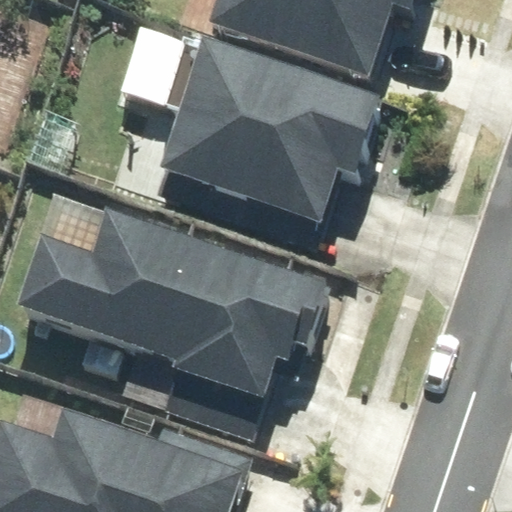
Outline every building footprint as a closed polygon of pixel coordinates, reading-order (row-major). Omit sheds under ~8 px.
[(398,30),(418,37),(430,0),(227,0),(213,44),(375,99),(398,30)] [(0,39),(8,15),(0,12),(0,39)] [(351,196),(362,200),(388,125),(181,55),(161,115),(191,126),(162,212),(326,268),(351,196)] [(283,383),(298,388),(328,301),(112,228),(99,268),(40,248),(15,321),(98,349),(92,367),(127,379),(132,365),(178,380),(164,421),(260,453),(283,383)] [(238,511),(250,477),(173,451),(170,461),(74,429),(63,462),(10,444),(0,472),(0,511),(238,511)]
